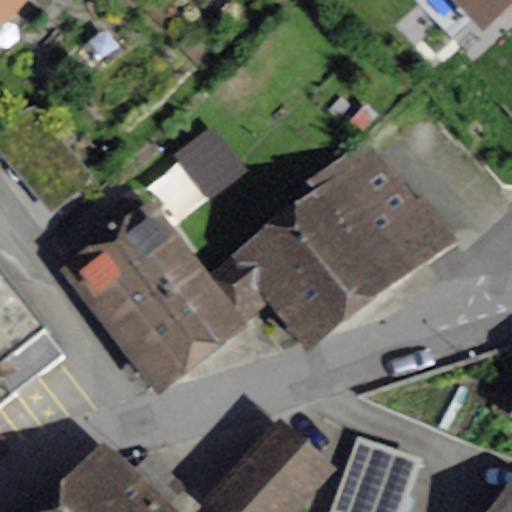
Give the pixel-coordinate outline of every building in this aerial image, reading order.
[(511,0),(434,0),(487,55),(511,31),(511,0)] [(386,151),(432,109),(420,94),(375,139),(386,151)] [(211,203),(248,173),(212,128),(175,158),(211,203)] [(300,344),(383,281),(358,248),(396,220),(424,263),(450,246),(422,202),(414,207),(364,143),(308,187),(320,202),(213,282),(236,311),(261,292),(300,344)] [(136,209),(69,259),(159,378),(226,327),(136,209)] [(0,409),(65,360),(0,276),(0,409)] [(230,511),(289,511),(324,475),(279,434),(218,501),(230,511)] [(355,438),(331,511),(406,511),(424,460),(355,438)] [(145,511),(104,471),(64,511),(145,511)] [(511,511),(511,499),(503,511),(511,511)]
